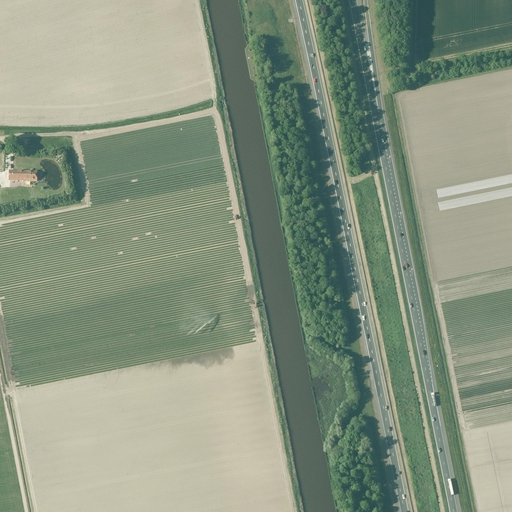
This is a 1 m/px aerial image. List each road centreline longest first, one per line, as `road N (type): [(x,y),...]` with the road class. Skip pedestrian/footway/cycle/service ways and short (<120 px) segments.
road 1 (motorway): [(298,0),(404,511)]
road 2 (motorway): [(453,511),(374,112)]
road 3 (track): [(215,108),(14,139)]
road 4 (track): [(511,50),(408,69),(408,0)]
road 5 (unknown): [(0,365),(27,511)]
